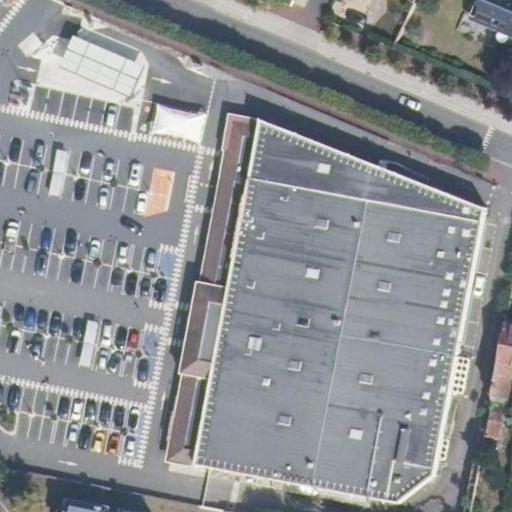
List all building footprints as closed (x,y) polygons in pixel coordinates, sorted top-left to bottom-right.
[(511,0),(480,0),(478,6),(503,17),(500,27),(511,32),(511,0)] [(503,17),(478,6),(473,16),(500,27),(503,17)] [(151,63),(81,35),(69,64),(139,92),(151,63)] [(157,107),(154,135),(204,142),(208,114),(157,107)] [(252,179),(485,222),(487,206),(263,118),(253,170),(252,179)] [(211,281),(230,176),(252,179),(253,170),(224,165),(218,164),(164,459),(171,460),(179,461),(195,372),(185,370),(201,279),(211,281)] [(152,168),(144,213),(166,217),(174,172),(152,168)] [(179,461),(404,503),(437,480),(485,222),(252,179),(230,176),(211,281),(201,279),(185,370),(195,372),(179,461)] [(511,324),(508,323),(494,393),(508,395),(511,374),(511,324)] [(491,419),(502,421),(505,409),(493,406),(491,419)] [(491,419),(488,435),(499,437),(502,421),(491,419)]
